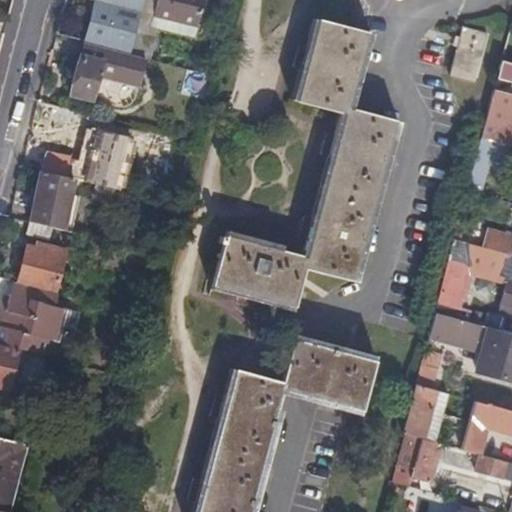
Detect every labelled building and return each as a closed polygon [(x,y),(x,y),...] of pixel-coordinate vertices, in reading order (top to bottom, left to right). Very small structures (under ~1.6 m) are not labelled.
[(130,54),(143,0),(64,0),(64,5),(84,11),(81,23),(94,26),(90,43),(130,54)] [(202,0),(156,0),(153,13),(197,25),(202,0)] [(366,32),(317,19),(295,99),(343,112),(303,257),(224,235),(224,236),(219,235),(217,241),(222,243),(211,283),(291,305),(302,267),(349,280),(392,121),(345,107),(366,32)] [(487,34),(462,27),(449,75),(473,82),(487,34)] [(139,84),(146,58),(130,54),(90,43),(85,42),(71,93),(92,98),(98,74),(139,84)] [(511,63),(501,60),(497,72),(511,76),(509,86),(511,86),(511,63)] [(480,138),(507,145),(511,146),(511,126),(505,124),(511,96),(511,94),(493,90),(480,138)] [(99,116),(64,107),(58,130),(93,139),(99,116)] [(99,116),(93,139),(88,157),(91,158),(85,180),(97,182),(109,135),(112,119),(99,116)] [(96,184),(119,189),(132,141),(109,135),(97,182),(96,184)] [(465,191),(478,194),(487,162),(502,166),(507,145),(480,138),(465,191)] [(45,153),(41,171),(66,176),(70,158),(45,153)] [(70,158),(66,176),(74,178),(76,178),(80,161),(70,158)] [(66,176),(41,171),(30,221),(53,227),(63,230),(74,178),(66,176)] [(53,227),(30,221),(28,233),(50,239),(53,227)] [(507,255),(511,256),(511,237),(487,231),(482,248),(498,253),(507,255)] [(18,282),(45,289),(54,292),(65,251),(39,243),(38,248),(28,245),(18,282)] [(448,256),(437,299),(449,302),(463,260),(448,256)] [(511,276),(511,277),(510,277),(501,308),(511,311),(511,276)] [(461,294),(489,303),(494,289),(466,280),(461,294)] [(14,281),(11,294),(55,306),(58,293),(54,292),(45,289),(18,282),(14,281)] [(0,344),(18,350),(41,356),(45,339),(52,341),(56,325),(74,330),(79,315),(54,308),(55,306),(11,294),(6,311),(5,311),(0,328),(2,328),(0,336),(0,344)] [(511,380),(511,333),(486,327),(474,369),(511,380)] [(316,345),(292,339),(281,382),(233,369),(194,511),(246,511),(280,388),(304,395),(359,410),(372,360),(316,345)] [(0,344),(0,391),(1,387),(8,388),(11,378),(15,379),(17,371),(12,370),(18,350),(0,344)] [(437,353),(423,349),(414,384),(428,388),(437,353)] [(131,380),(117,376),(113,386),(128,390),(131,380)] [(406,434),(434,441),(447,393),(428,388),(414,384),(401,432),(406,434)] [(43,385),(38,407),(48,409),(53,387),(43,385)] [(478,454),(485,427),(510,435),(511,428),(511,412),(473,401),(460,449),(473,453),(478,454)] [(36,411),(34,420),(44,422),(47,412),(37,409),(36,411)] [(100,437),(115,441),(119,425),(104,421),(100,437)] [(393,481),(406,485),(409,476),(428,482),(439,443),(434,441),(406,434),(393,481)] [(28,445),(0,437),(0,458),(0,509),(10,511),(28,445)] [(511,463),(478,454),(473,453),(471,458),(477,459),(473,470),(511,479),(511,463)]
